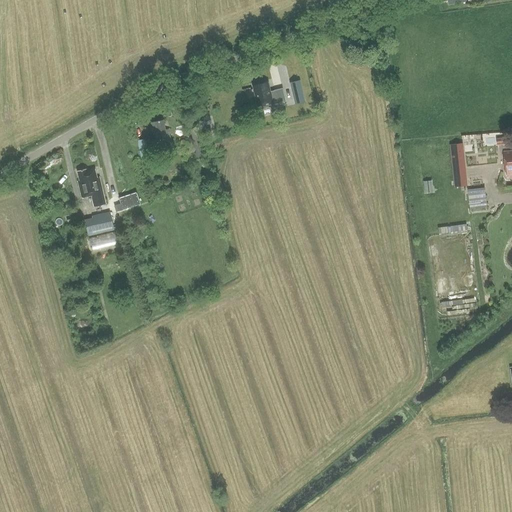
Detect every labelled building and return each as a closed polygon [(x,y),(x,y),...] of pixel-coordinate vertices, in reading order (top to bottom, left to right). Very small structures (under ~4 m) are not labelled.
[(304,79),(294,81),(298,104),(309,102),(304,79)] [(271,93),(268,82),(253,86),(258,108),(285,101),(282,89),(275,90),(275,92),(271,93)] [(211,124),(209,116),(201,118),(203,126),(211,124)] [(164,130),(162,120),(151,122),(155,140),(150,141),(152,149),(158,148),(157,144),(170,141),(167,129),(164,130)] [(205,157),(197,128),(190,130),(197,159),(205,157)] [(142,161),(154,158),(150,143),(138,146),(142,161)] [(462,145),(450,146),(455,188),(467,187),(462,145)] [(86,171),(85,169),(77,171),(79,181),(78,182),(81,198),(91,196),(94,207),(106,204),(99,176),(96,177),(94,169),(86,171)] [(433,192),(432,180),(423,181),(424,193),(433,192)] [(472,189),(485,188),(484,180),(471,181),(472,189)] [(140,204),(136,192),(118,199),(122,210),(140,204)] [(485,192),(468,194),(469,208),(487,206),(485,192)] [(88,235),(113,229),(109,212),(91,216),(92,218),(85,220),(88,235)] [(466,225),(438,229),(439,237),(467,233),(466,225)] [(93,253),(120,247),(117,232),(90,238),(93,253)]
